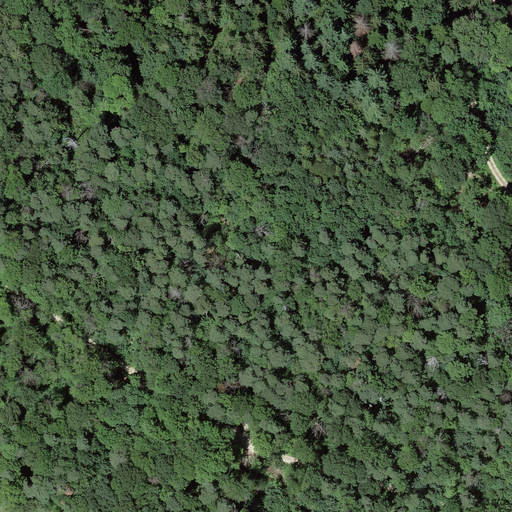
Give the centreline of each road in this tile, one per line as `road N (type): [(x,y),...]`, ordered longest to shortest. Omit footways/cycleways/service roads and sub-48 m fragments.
road 1 (track): [(459,511),(244,447),(0,408)]
road 2 (track): [(244,447),(0,274)]
road 3 (track): [(441,0),(487,154),(511,194)]
